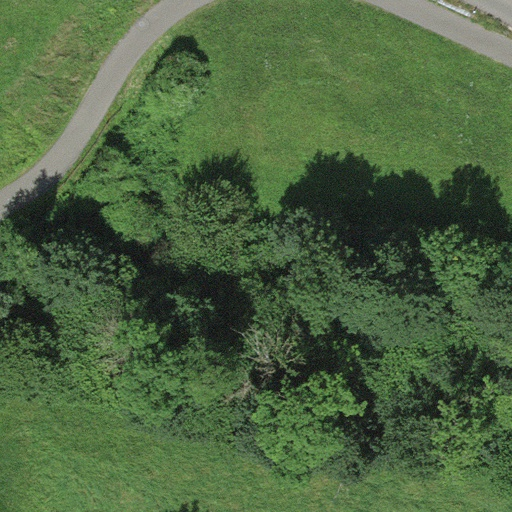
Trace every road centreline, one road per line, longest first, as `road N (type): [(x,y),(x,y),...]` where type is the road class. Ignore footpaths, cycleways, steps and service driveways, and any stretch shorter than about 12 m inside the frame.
road 1 (track): [(0,204),(54,157),(134,40),(180,0)]
road 2 (track): [(373,0),(511,61)]
